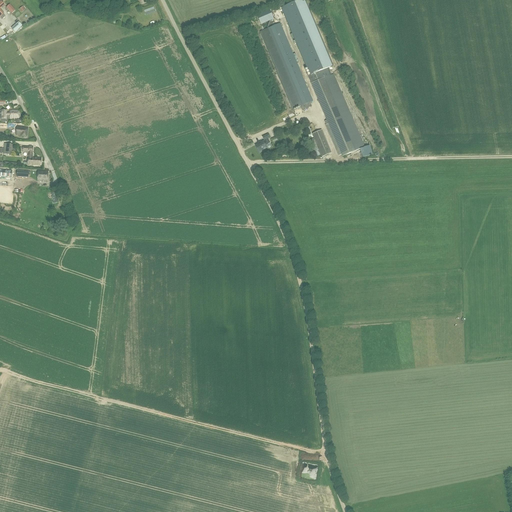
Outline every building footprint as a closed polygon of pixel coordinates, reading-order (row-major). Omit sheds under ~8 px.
[(297,0),(282,6),(299,53),(301,52),(303,58),(306,56),(293,21),(294,20),(301,38),(303,37),(301,31),(303,30),(316,67),(320,66),(297,0)] [(267,12),(273,18),(278,13),(271,7),(267,12)] [(14,31),(18,28),(14,23),(10,27),(14,31)] [(293,110),(313,101),(280,24),(260,32),(293,110)] [(325,78),(313,83),(311,84),(327,121),(324,122),(326,125),(326,126),(338,156),(341,155),(342,157),(355,151),(325,78)] [(6,119),(7,119),(7,115),(10,115),(10,118),(19,118),(19,111),(10,111),(10,113),(7,113),(7,111),(0,110),(0,118),(1,119),(1,122),(6,122),(6,119)] [(17,126),(17,135),(22,135),(22,136),(27,137),(28,127),(17,126)] [(322,157),(331,153),(321,130),(312,134),(322,157)] [(270,138),(268,134),(263,137),(265,141),(256,146),(259,152),(267,148),(265,146),(270,143),(268,139),(270,138)] [(15,145),(4,144),(3,149),(0,148),(0,153),(2,153),(3,153),(4,154),(11,155),(11,153),(15,153),(15,149),(14,149),(15,145)] [(28,152),(28,165),(41,166),(42,158),(33,157),(33,147),(23,146),(23,152),(28,152)] [(48,181),(48,172),(38,171),(37,180),(48,181)]
